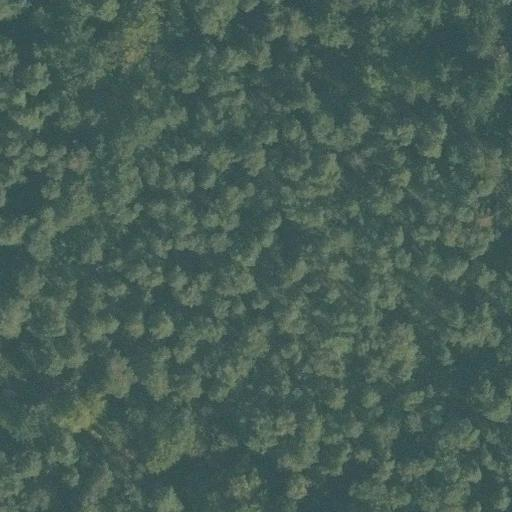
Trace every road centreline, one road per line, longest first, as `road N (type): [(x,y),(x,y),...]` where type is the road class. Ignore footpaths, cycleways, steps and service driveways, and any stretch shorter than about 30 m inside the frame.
road 1 (track): [(481,511),(418,501),(21,334)]
road 2 (track): [(0,382),(169,0)]
road 3 (track): [(212,0),(511,108)]
road 4 (track): [(0,397),(268,511)]
